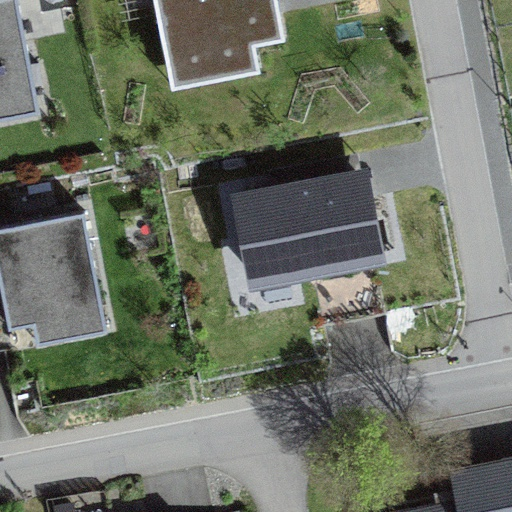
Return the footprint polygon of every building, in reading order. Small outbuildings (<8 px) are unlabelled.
[(14,0),(0,0),(0,107),(33,102),(14,0)] [(276,0),(155,0),(168,67),(285,44),(276,0)] [(378,252),(358,154),(235,178),(255,277),(378,252)] [(82,210),(0,225),(0,258),(11,316),(33,312),(37,332),(103,320),(82,210)] [(511,511),(511,463),(442,476),(447,507),(420,511),(511,511)]
